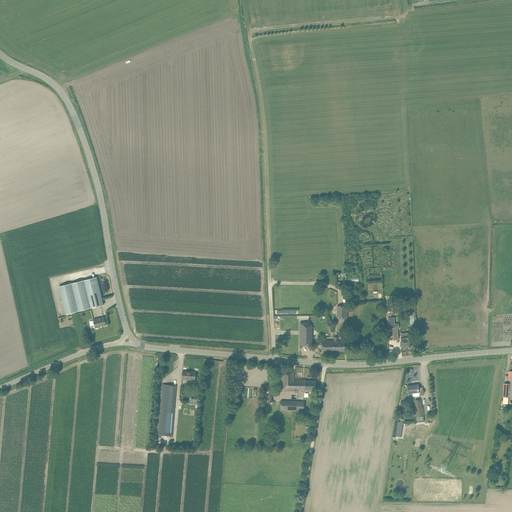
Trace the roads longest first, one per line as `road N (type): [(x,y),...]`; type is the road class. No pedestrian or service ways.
road 1 (unclassified): [(135,343),(355,365),(511,351)]
road 2 (unclassified): [(127,332),(100,196),(69,99),(52,78),(0,50)]
road 3 (unclassified): [(0,387),(118,342)]
